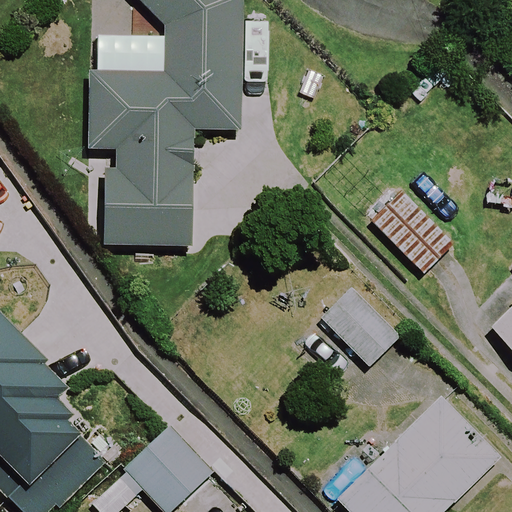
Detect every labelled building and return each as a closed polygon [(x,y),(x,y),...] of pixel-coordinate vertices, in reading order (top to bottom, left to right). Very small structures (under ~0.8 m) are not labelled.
[(235,0),(234,0),(139,0),(162,31),(160,79),(88,76),(84,172),(103,173),(100,248),(184,252),(189,132),(231,134),(235,0)] [(449,247),(398,195),(368,225),(419,277),(449,247)] [(0,409),(66,391),(16,215),(0,219),(0,409)] [(511,277),(511,304),(483,333),(511,362),(511,266),(507,272),(511,277)] [(394,343),(339,287),(310,315),(365,372),(394,343)] [(443,511),(496,462),(436,400),(330,503),(338,511),(443,511)] [(0,511),(49,464),(6,419),(0,424),(0,511)] [(153,511),(175,511),(213,478),(164,425),(79,504),(86,511),(126,511),(141,498),(153,511)]
